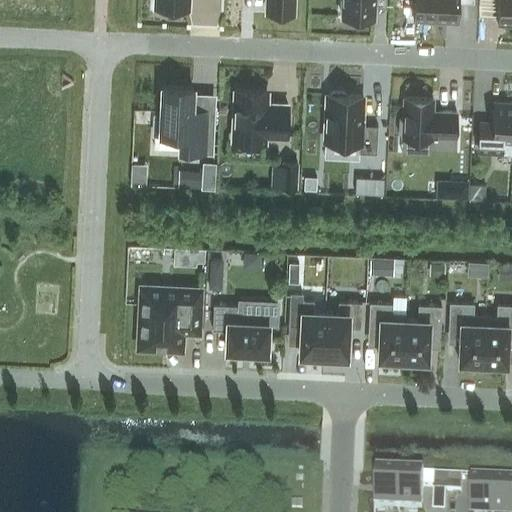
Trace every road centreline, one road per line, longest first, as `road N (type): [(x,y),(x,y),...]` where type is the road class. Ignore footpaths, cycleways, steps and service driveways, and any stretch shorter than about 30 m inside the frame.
road 1 (residential): [(511,67),(101,47)]
road 2 (residential): [(101,47),(84,383)]
road 3 (residential): [(84,383),(346,397)]
road 4 (residential): [(346,397),(511,405)]
